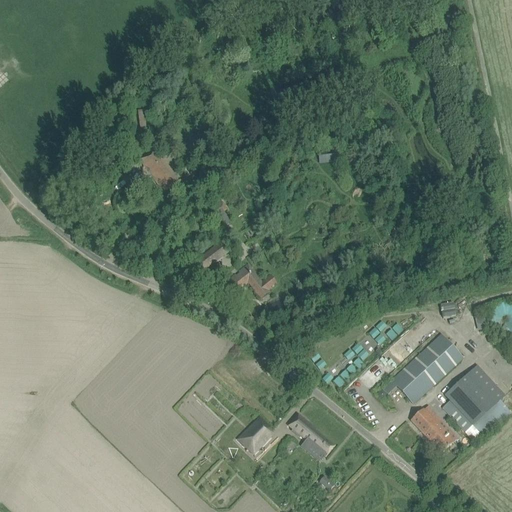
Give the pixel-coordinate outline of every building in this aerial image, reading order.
[(149,178),(152,177),(164,193),(179,183),(155,150),(140,161),(145,167),(143,168),(142,171),(142,174),(143,176),(145,177),(149,178)] [(223,202),(207,211),(209,215),(214,222),(224,215),(223,212),(224,212),(227,210),(225,205),(223,202)] [(204,272),(231,253),(223,242),(196,261),(204,272)] [(247,282),(261,298),(277,285),(271,277),(262,284),(246,265),(213,293),(221,304),(247,282)] [(443,305),(444,317),(458,316),(456,303),(443,305)] [(490,315),(490,320),(490,325),(493,329),(496,333),(501,335),(506,336),(511,335),(511,334),(511,305),(510,305),(506,304),(501,305),(496,307),(493,311),(490,315)] [(246,321),(254,327),(257,323),(249,317),(246,321)] [(441,336),(392,381),(413,405),(462,360),(441,336)] [(444,396),(450,402),(472,426),(505,397),(477,366),(444,396)] [(418,415),(411,422),(441,455),(453,444),(458,439),(447,427),(442,432),(423,410),(418,415)] [(323,455),(326,457),(328,454),(335,447),(316,431),(298,416),(289,427),(304,439),(305,440),(323,455)] [(267,433),(270,429),(260,419),(238,440),(253,455),(271,437),(267,433)] [(319,483),(329,492),(334,486),(324,477),(319,483)]
